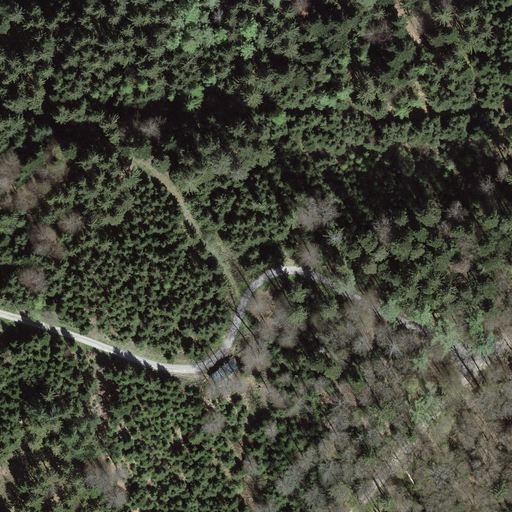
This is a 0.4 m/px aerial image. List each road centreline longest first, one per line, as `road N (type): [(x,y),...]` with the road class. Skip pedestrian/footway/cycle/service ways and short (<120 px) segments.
road 1 (track): [(0,310),(156,363),(197,367),(219,355),(250,286),(284,266),(318,275),(477,359)]
road 2 (track): [(477,359),(353,511)]
